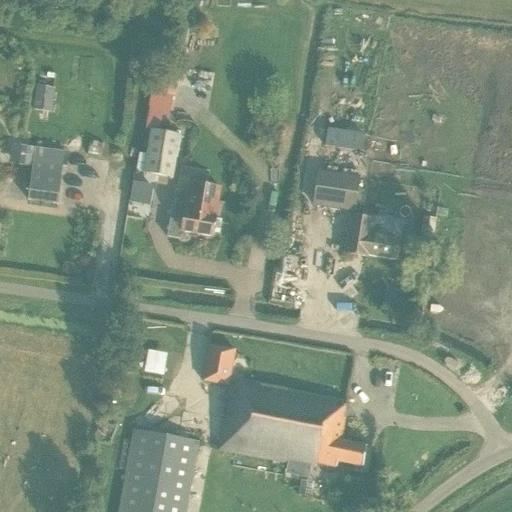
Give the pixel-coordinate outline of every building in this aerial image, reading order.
[(42,89),(42,112),(55,112),(56,89),(42,89)] [(72,128),(72,112),(61,112),(61,128),(72,128)] [(364,134),(327,129),(324,146),(361,151),(364,134)] [(181,136),(150,130),(142,173),(173,179),(181,136)] [(55,204),(61,166),(63,152),(27,148),(25,167),(32,168),(28,200),(55,204)] [(314,205),(355,211),(360,180),(319,173),(314,205)] [(382,183),(366,180),(362,205),(378,207),(382,183)] [(169,220),(166,237),(179,239),(181,232),(213,238),(214,228),(213,227),(220,188),(189,183),(182,222),(169,220)] [(128,200),(125,212),(142,215),(145,203),(128,200)] [(350,217),(344,254),(367,257),(367,256),(396,261),(398,251),(399,241),(399,240),(402,222),(402,221),(373,217),(372,220),(350,217)] [(338,292),(351,296),(358,276),(345,271),(338,292)] [(208,346),(201,381),(229,386),(217,451),(314,468),(315,464),(335,468),(336,462),(361,467),(365,446),(339,441),(344,402),(230,379),(234,350),(208,346)] [(184,511),(197,443),(133,431),(117,511),(184,511)]
